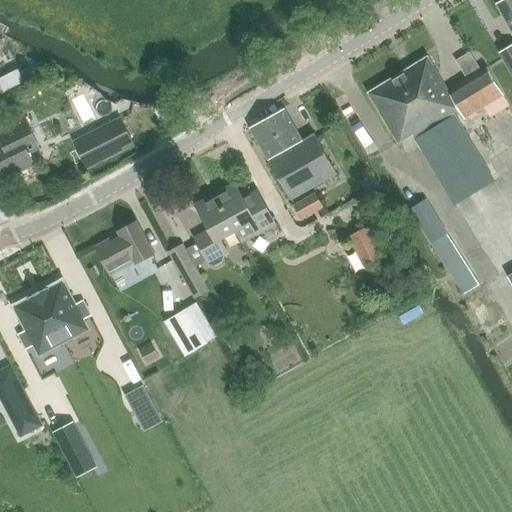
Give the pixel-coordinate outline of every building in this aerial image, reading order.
[(511,45),(499,54),(507,67),(511,75),(511,0),(507,0),(497,6),(511,33),(511,45)] [(0,54),(0,93),(25,82),(10,50),(0,54)] [(467,80),(448,92),(428,58),(368,94),(398,144),(412,136),(454,206),(494,181),(453,113),(459,109),(465,119),(483,108),(504,96),(487,68),(481,71),(470,53),(456,61),(467,80)] [(510,106),(504,97),(504,96),(483,108),(489,118),(510,106)] [(253,132),(291,199),(337,174),(315,135),(303,142),(286,113),(253,132)] [(0,131),(0,142),(1,144),(0,146),(0,167),(5,178),(35,164),(30,153),(35,139),(26,120),(0,131)] [(106,132),(89,140),(84,152),(89,162),(114,151),(116,155),(134,146),(122,120),(104,129),(106,132)] [(272,226),(276,224),(257,191),(243,199),(235,184),(215,195),(235,232),(241,243),(262,232),(265,233),(272,230),(272,226)] [(324,208),(315,193),(293,205),(301,220),(324,208)] [(235,232),(215,195),(195,206),(209,231),(195,239),(198,243),(207,260),(210,264),(215,266),(222,262),(223,253),(226,251),(220,240),(235,232)] [(411,209),(464,296),(479,286),(426,200),(411,209)] [(96,248),(111,275),(135,262),(136,264),(154,255),(136,223),(118,233),(119,235),(96,248)] [(347,238),(363,267),(383,256),(367,227),(347,238)] [(195,266),(207,260),(198,243),(186,249),(194,264),(195,266)] [(179,272),(194,264),(186,249),(182,244),(168,252),(179,272)] [(179,272),(194,298),(208,290),(195,266),(194,264),(179,272)] [(47,288),(37,293),(64,343),(88,330),(83,320),(90,316),(83,301),(76,305),(63,282),(63,281),(62,280),(61,281),(47,288)] [(470,297),(479,311),(495,301),(486,287),(470,297)] [(64,343),(37,293),(28,298),(14,305),(12,306),(13,308),(14,308),(26,331),(18,335),(26,349),(33,345),(39,356),(64,343)] [(165,322),(185,357),(207,345),(187,310),(165,322)] [(149,381),(180,447),(218,428),(204,399),(184,408),(167,373),(149,381)] [(143,386),(125,396),(137,417),(154,407),(143,386)] [(13,422),(25,416),(32,431),(42,426),(22,387),(0,398),(13,422)] [(87,452),(73,424),(55,433),(70,462),(87,452)]
